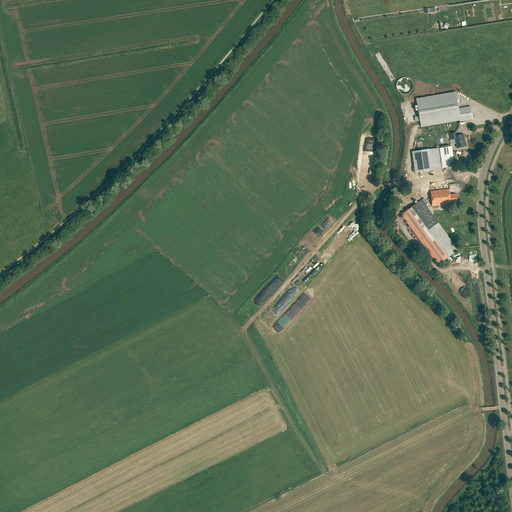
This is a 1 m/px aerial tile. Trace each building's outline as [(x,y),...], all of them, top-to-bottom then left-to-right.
[(456,93),(416,100),(421,127),(460,120),(460,122),(473,120),(470,107),(458,109),(456,93)] [(458,148),(465,146),(464,142),(466,142),(464,135),(457,136),(456,133),(450,134),(452,140),(456,139),(458,148)] [(451,147),(428,150),(413,152),(414,172),(431,170),(454,166),(451,147)] [(451,202),(457,202),(456,193),(450,194),(449,188),(430,191),(432,206),(451,204),(451,202)] [(437,264),(457,250),(421,200),(401,214),(437,264)] [(309,278),(319,267),(316,264),(306,276),(309,278)] [(469,295),(460,277),(454,280),(464,298),(469,295)]
